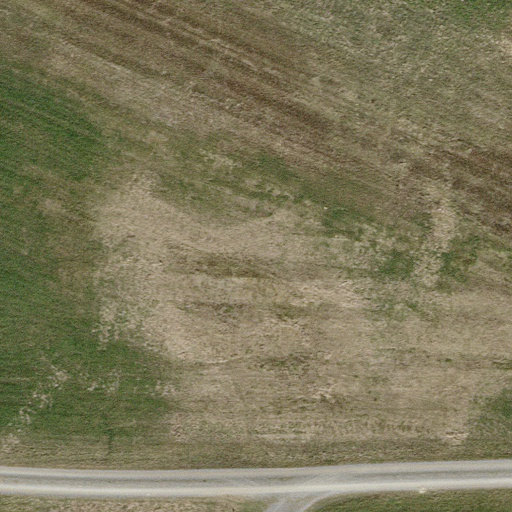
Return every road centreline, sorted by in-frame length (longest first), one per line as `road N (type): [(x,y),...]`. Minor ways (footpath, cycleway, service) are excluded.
road 1 (track): [(312,481),(0,469)]
road 2 (track): [(511,471),(312,481)]
